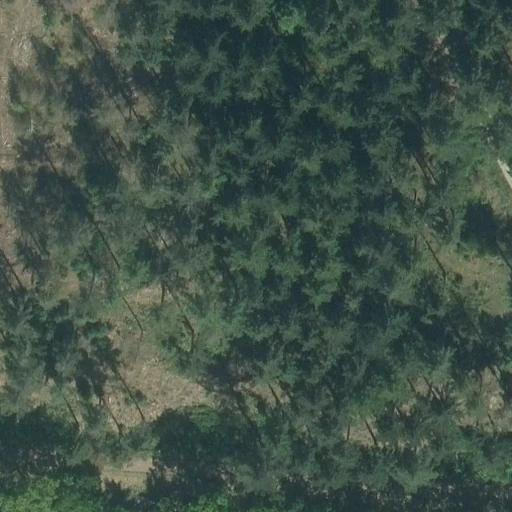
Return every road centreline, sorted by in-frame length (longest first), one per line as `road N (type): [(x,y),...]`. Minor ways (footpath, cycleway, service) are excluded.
road 1 (track): [(428,0),(511,163)]
road 2 (secondary): [(141,511),(0,500)]
